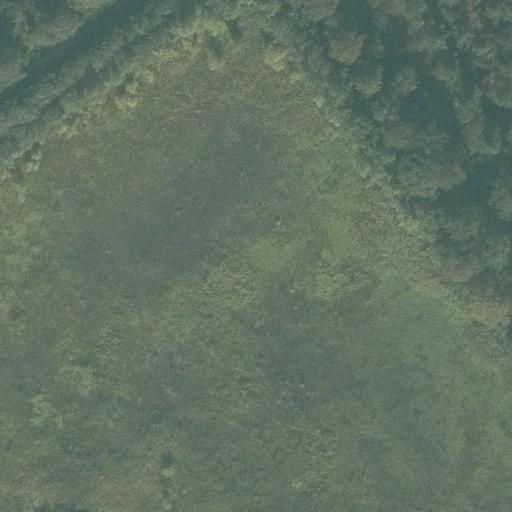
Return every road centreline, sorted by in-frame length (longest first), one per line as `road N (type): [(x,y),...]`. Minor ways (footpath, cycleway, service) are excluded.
road 1 (track): [(511,279),(300,0)]
road 2 (track): [(127,0),(0,98)]
